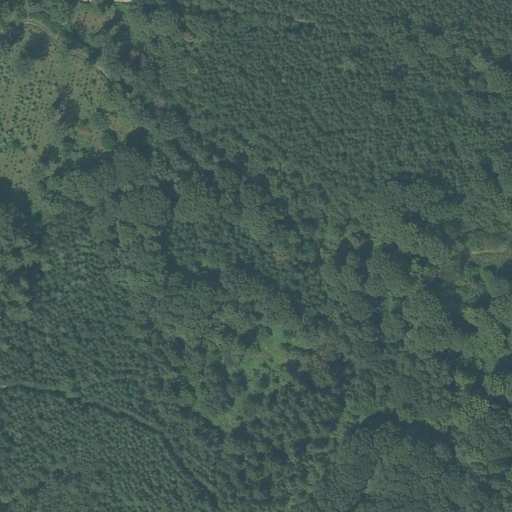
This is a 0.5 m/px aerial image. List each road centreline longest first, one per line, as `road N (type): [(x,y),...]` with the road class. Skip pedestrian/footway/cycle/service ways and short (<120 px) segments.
road 1 (track): [(511,249),(360,252),(279,222),(168,139),(143,109),(136,68),(156,35)]
road 2 (track): [(0,18),(44,27),(143,109)]
